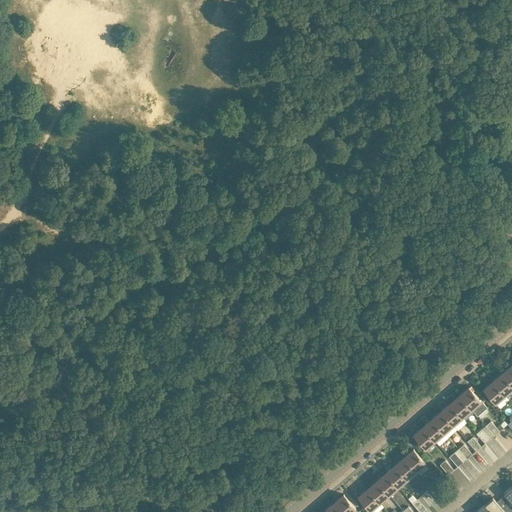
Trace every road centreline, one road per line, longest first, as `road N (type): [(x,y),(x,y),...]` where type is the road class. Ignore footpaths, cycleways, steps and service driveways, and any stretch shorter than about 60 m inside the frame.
road 1 (unclassified): [(288,511),(511,320)]
road 2 (unclassified): [(224,511),(132,491),(0,487)]
